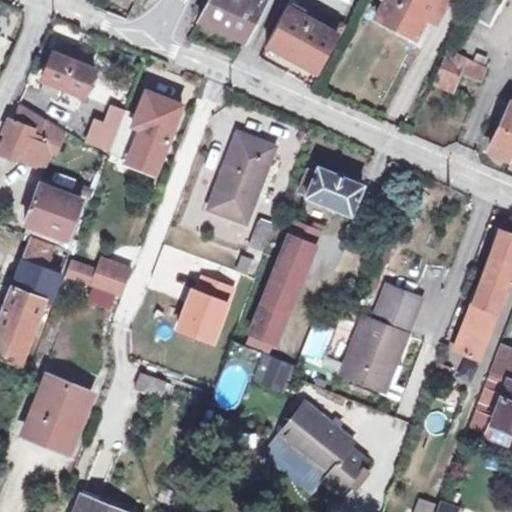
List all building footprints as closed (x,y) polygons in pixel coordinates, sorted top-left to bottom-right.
[(239,0),(209,0),(199,20),(224,31),(239,0)] [(246,42),(266,0),(239,0),(224,31),(246,42)] [(427,19),(437,0),(386,0),(377,18),(416,39),(427,19)] [(437,24),(449,0),(437,0),(427,19),(437,24)] [(479,0),(471,17),(491,27),(505,0),(479,0)] [(337,17),(331,29),(289,6),(268,45),(318,73),(319,71),(321,73),(348,24),(337,17)] [(85,97),(96,70),(54,53),(43,80),(46,81),(42,93),(57,99),(61,88),(85,97)] [(482,81),(486,71),(451,55),(448,53),(436,83),(454,91),(462,73),(482,81)] [(117,137),(110,154),(156,173),(182,108),(146,93),(136,117),(126,112),(117,137)] [(511,103),(491,149),(511,159),(511,103)] [(20,104),(13,121),(22,126),(25,119),(36,124),(32,135),(52,143),(61,147),(67,132),(40,115),(20,104)] [(22,126),(13,121),(0,151),(35,166),(42,150),(48,152),(52,143),(32,135),(36,124),(25,119),(22,126)] [(94,148),(110,154),(117,137),(100,131),(94,148)] [(240,134),(212,209),(248,223),(271,162),(269,161),(274,147),(240,134)] [(300,193),(352,215),(364,186),(319,168),(317,171),(310,168),(300,193)] [(69,238),(83,200),(40,184),(26,222),(69,238)] [(264,251),(273,226),(260,221),(250,246),(264,251)] [(511,273),(511,235),(501,231),(455,351),(479,360),(511,273)] [(32,236),(23,259),(63,274),(71,251),(32,236)] [(313,250),(289,241),(252,333),(276,343),(313,250)] [(247,273),(252,261),(243,258),(239,270),(247,273)] [(52,303),(63,274),(23,259),(0,320),(0,354),(21,363),(45,301),(52,303)] [(133,271),(104,259),(99,272),(94,287),(95,288),(117,295),(123,297),(133,271)] [(72,262),(67,278),(94,287),(99,272),(72,262)] [(117,295),(95,288),(90,300),(112,308),(117,295)] [(420,301),(387,288),(383,300),(416,313),(420,301)] [(365,318),(343,374),(384,389),(394,363),(396,364),(416,313),(383,300),(374,321),(365,318)] [(302,350),(318,360),(335,332),(319,322),(302,350)] [(241,345),(236,361),(252,365),(257,350),(241,345)] [(511,366),(511,352),(500,348),(491,373),(507,380),(511,366)] [(291,369),(264,358),(257,376),(283,387),(291,369)] [(511,366),(507,380),(487,436),(509,444),(511,434),(511,366)] [(294,371),(291,369),(283,387),(257,376),(254,382),(285,394),(292,377),(294,371)] [(166,385),(141,376),(136,389),(162,399),(166,385)] [(70,451),(92,395),(48,378),(26,433),(70,451)] [(355,442),(305,402),(278,436),(328,475),(323,481),(340,495),(368,461),(351,448),(355,442)] [(426,412),(425,432),(447,433),(447,413),(426,412)] [(122,511),(82,496),(76,511),(122,511)] [(435,511),(439,502),(427,497),(420,511),(435,511)]
